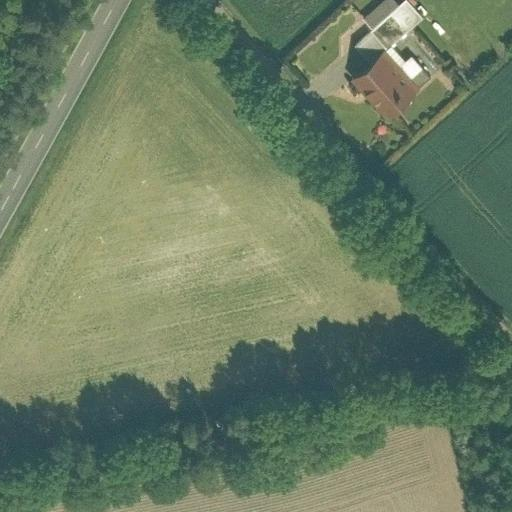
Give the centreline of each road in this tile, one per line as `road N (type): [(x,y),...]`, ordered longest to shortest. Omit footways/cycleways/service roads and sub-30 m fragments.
road 1 (residential): [(511,332),(206,0)]
road 2 (tertiary): [(116,0),(0,210)]
